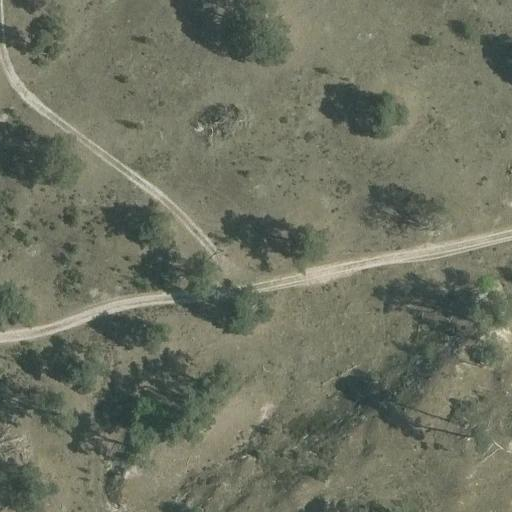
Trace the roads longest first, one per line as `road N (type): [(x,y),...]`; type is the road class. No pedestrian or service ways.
road 1 (track): [(0,338),(110,305),(220,300),(511,234)]
road 2 (track): [(272,286),(224,262),(20,91),(1,50),(0,15)]
